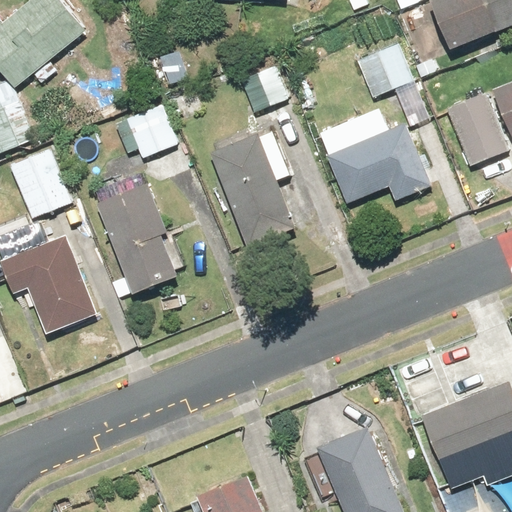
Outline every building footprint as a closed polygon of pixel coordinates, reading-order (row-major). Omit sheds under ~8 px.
[(0,87),(8,98),(84,36),(54,0),(36,0),(3,27),(0,23),(0,87)] [(511,0),(433,0),(426,3),(447,54),(511,28),(511,0)] [(354,19),(306,39),(318,69),(366,49),(354,19)] [(402,43),(361,62),(380,103),(421,84),(402,43)] [(185,50),(158,59),(169,91),(196,82),(185,50)] [(280,66),(244,81),(258,116),(295,102),(280,66)] [(511,86),(491,94),(511,145),(511,144),(511,86)] [(166,108),(120,126),(132,157),(143,152),(147,161),(183,146),(166,108)] [(403,127),(326,160),(347,210),(388,193),(394,206),(430,191),(403,127)] [(259,138),(209,156),(245,254),(295,235),(259,138)] [(56,150),(15,167),(38,224),(79,207),(56,150)] [(148,189),(96,208),(130,301),(178,283),(162,240),(167,238),(148,189)] [(96,318),(65,241),(0,266),(0,271),(11,300),(26,294),(44,338),(96,318)] [(0,389),(26,378),(2,318),(0,318),(0,389)] [(511,398),(506,384),(418,418),(441,475),(511,446),(511,398)] [(401,511),(363,428),(314,451),(342,511),(401,511)] [(260,511),(246,478),(195,499),(200,511),(260,511)]
